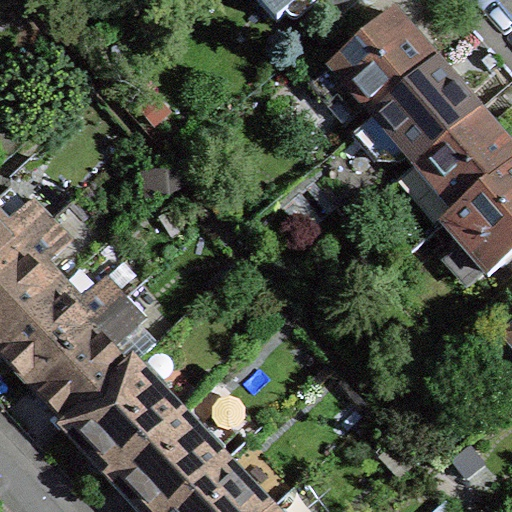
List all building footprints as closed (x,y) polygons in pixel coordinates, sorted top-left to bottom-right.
[(257,0),(277,23),(303,0),(323,0),(338,18),(358,0),(257,0)] [(348,90),(373,119),(437,63),(404,25),(394,14),(311,86),(329,107),(348,90)] [(373,119),(414,166),(478,111),(447,76),(437,63),(373,119)] [(511,150),(489,123),(478,111),(414,166),(455,214),(511,164),(511,150)] [(511,164),(455,214),(443,224),(488,276),(511,255),(511,164)] [(0,269),(46,226),(28,206),(1,231),(0,229),(0,269)] [(0,342),(56,290),(38,271),(65,246),(46,226),(0,269),(0,342)] [(31,387),(119,304),(101,284),(74,309),(56,290),(0,342),(0,354),(4,358),(31,387)] [(112,349),(138,324),(119,304),(31,387),(40,397),(68,427),(130,369),(112,349)] [(75,442),(110,479),(179,414),(134,365),(130,369),(68,427),(64,430),(75,442)] [(203,439),(179,414),(110,479),(120,490),(141,511),(171,511),(224,462),(219,456),(223,452),(207,435),(203,439)] [(224,462),(171,511),(268,511),(270,510),(224,462)]
